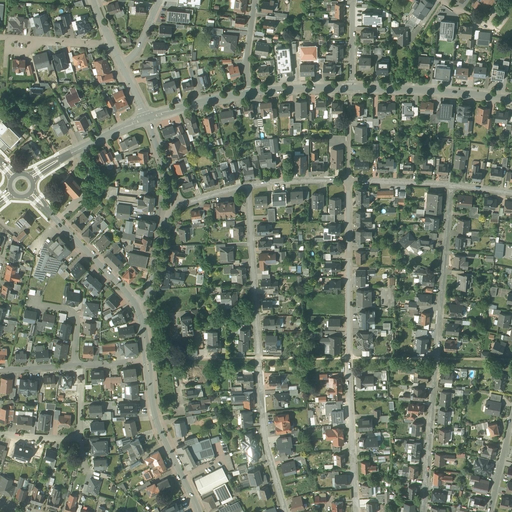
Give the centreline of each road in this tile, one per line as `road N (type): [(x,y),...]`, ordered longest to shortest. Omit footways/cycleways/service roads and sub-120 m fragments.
road 1 (residential): [(356,511),(348,181)]
road 2 (residential): [(285,511),(262,426),(247,186)]
road 3 (residential): [(422,511),(451,185)]
road 4 (tertiary): [(146,359),(155,417),(198,511)]
road 5 (tertiary): [(511,99),(350,88)]
road 6 (tertiary): [(30,192),(133,303)]
road 7 (tertiary): [(146,118),(29,177)]
